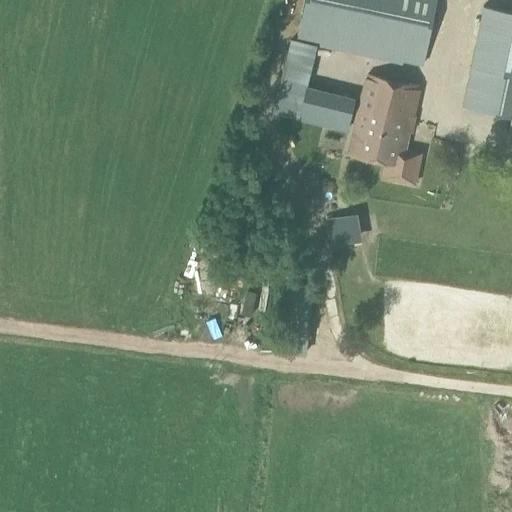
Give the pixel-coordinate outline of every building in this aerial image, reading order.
[(423,64),(436,0),(305,0),(297,37),(423,64)] [(511,11),(483,6),(463,106),(511,116),(508,136),(511,137),(511,11)] [(304,67),(315,67),(316,53),(281,52),(279,108),(302,109),(304,67)] [(367,73),(350,145),(348,154),(404,165),(421,85),(367,73)] [(337,121),(347,90),(326,83),(316,114),(337,121)] [(341,215),(323,217),(325,242),(343,240),(341,215)]
